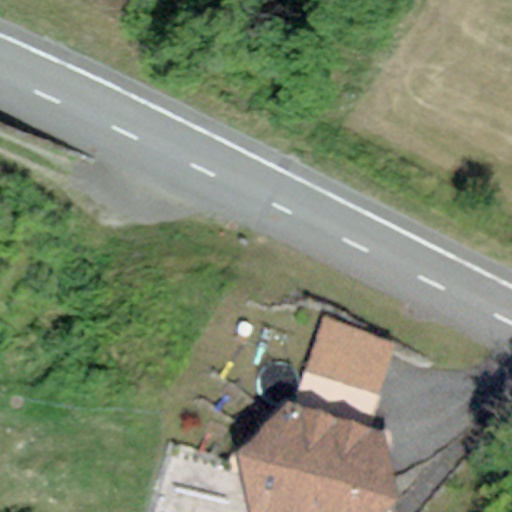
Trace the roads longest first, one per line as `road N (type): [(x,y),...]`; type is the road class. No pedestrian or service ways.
road 1 (unclassified): [(511,323),(300,213),(0,75)]
road 2 (track): [(0,142),(117,189),(139,181),(165,151)]
